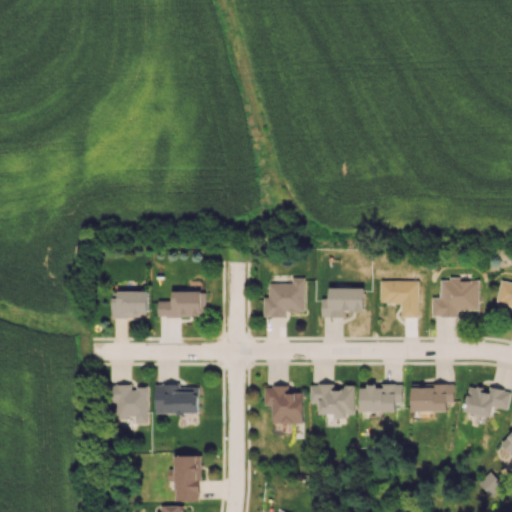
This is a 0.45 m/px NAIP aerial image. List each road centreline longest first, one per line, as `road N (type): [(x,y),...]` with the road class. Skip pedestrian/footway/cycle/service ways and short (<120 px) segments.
road 1 (residential): [(511,362),(93,351)]
road 2 (residential): [(232,511),(237,351)]
